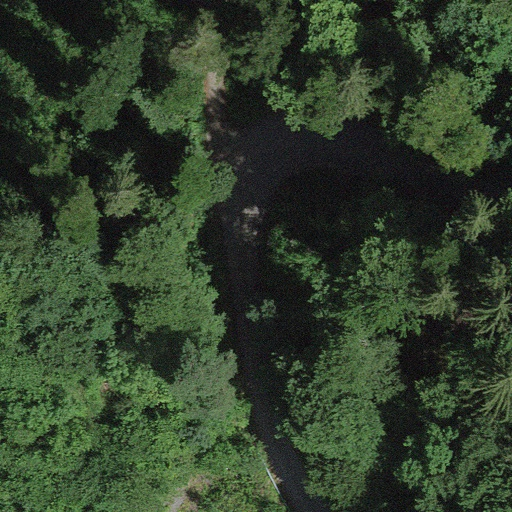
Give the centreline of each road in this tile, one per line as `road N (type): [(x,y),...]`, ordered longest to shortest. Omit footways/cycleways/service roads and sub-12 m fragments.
road 1 (track): [(314,511),(280,458),(247,319),(249,178),(269,151)]
road 2 (track): [(269,151),(313,136),(474,200),(511,197)]
